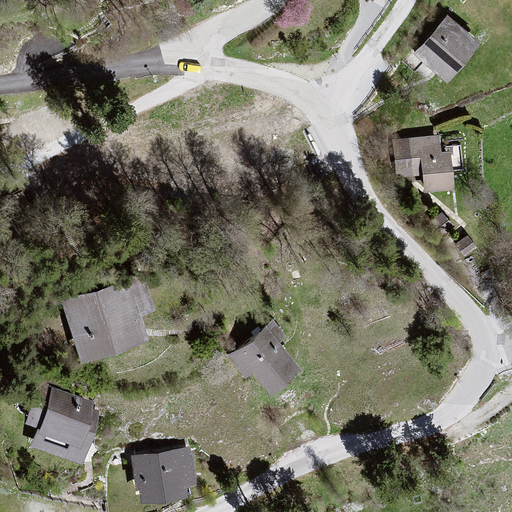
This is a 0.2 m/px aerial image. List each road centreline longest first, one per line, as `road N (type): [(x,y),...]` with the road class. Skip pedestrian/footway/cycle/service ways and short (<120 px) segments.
road 1 (residential): [(216,511),(317,456),(436,421),(456,407),(485,349),(479,329),(340,161),(325,102)]
road 2 (residential): [(210,72),(0,183)]
road 3 (residential): [(170,62),(0,78)]
road 4 (residential): [(325,102),(391,35),(407,0)]
